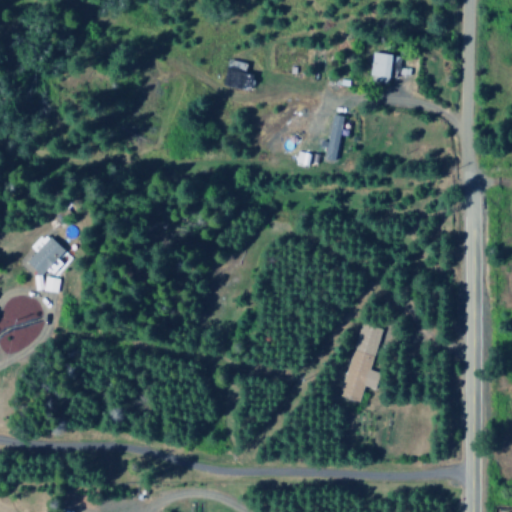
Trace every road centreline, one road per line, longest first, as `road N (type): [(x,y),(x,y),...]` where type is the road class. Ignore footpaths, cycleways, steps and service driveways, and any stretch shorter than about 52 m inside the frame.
road 1 (residential): [(0,440),(140,452),(212,471),(468,472)]
road 2 (residential): [(468,511),(466,181)]
road 3 (residential): [(466,181),(463,0)]
road 4 (residential): [(0,360),(32,344),(44,311),(27,292),(0,292)]
